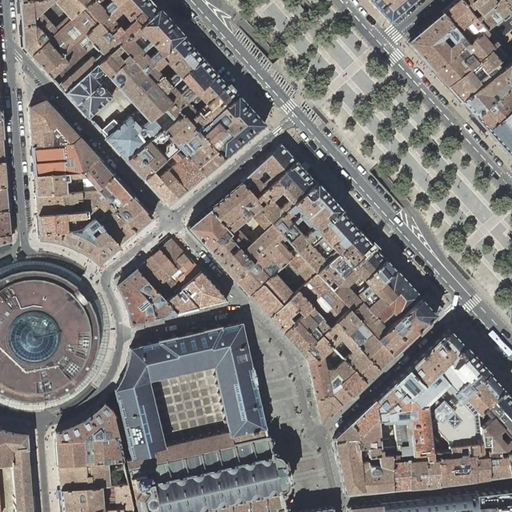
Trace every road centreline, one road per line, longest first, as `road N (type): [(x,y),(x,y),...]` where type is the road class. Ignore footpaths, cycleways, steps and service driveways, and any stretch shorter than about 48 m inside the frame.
road 1 (tertiary): [(299,114),(465,296)]
road 2 (residential): [(169,219),(7,42)]
road 3 (residential): [(23,246),(7,42)]
road 4 (residential): [(465,296),(324,431),(315,431)]
road 5 (tertiary): [(511,185),(382,42)]
road 6 (residential): [(511,480),(337,500)]
road 7 (residential): [(169,219),(299,114)]
road 8 (unknown): [(0,367),(17,382),(70,385),(86,370),(96,341),(95,303)]
road 9 (tertiary): [(194,0),(299,114)]
road 10 (residential): [(315,431),(296,362),(246,305)]
road 11 (residential): [(120,331),(105,273),(169,219)]
road 12 (unknown): [(26,330),(38,362),(71,369),(88,342),(83,328),(61,314)]
road 13 (residential): [(40,423),(68,416),(101,390),(120,331)]
road 14 (residential): [(246,305),(120,331)]
